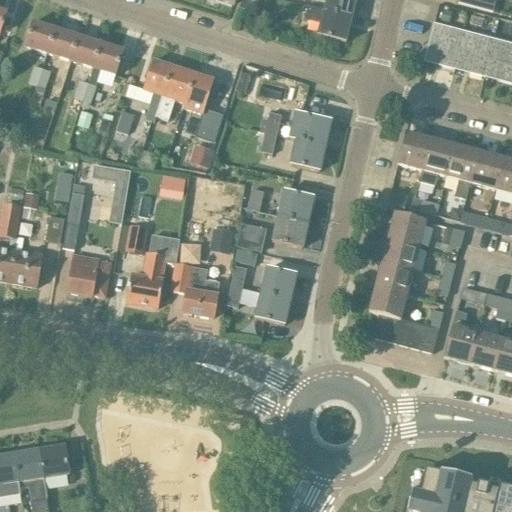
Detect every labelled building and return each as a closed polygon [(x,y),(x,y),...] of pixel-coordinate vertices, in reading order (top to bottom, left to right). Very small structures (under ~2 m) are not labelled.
[(243,0),(240,11),(267,18),(271,0),(243,0)] [(357,0),(326,0),(323,12),(324,12),(353,19),(357,0)] [(459,0),(458,4),(493,13),(496,0),(459,0)] [(353,19),(324,12),(323,12),(308,9),(304,21),(320,25),(317,37),(346,45),(353,19)] [(24,49),(47,56),(55,31),(32,24),(24,49)] [(439,67),(454,71),(464,33),(463,37),(449,33),(450,29),(434,25),(424,63),(425,64),(426,60),(440,63),(439,67)] [(55,31),(47,56),(70,63),(78,38),(55,31)] [(464,33),(454,71),(455,71),(456,67),(470,71),(469,75),(484,79),(494,41),(493,45),(479,41),(480,37),(464,33)] [(78,38),(70,63),(93,71),(101,46),(78,38)] [(494,41),(484,79),(485,79),(486,75),(499,79),(498,83),(511,86),(511,49),(509,49),(510,45),(494,41)] [(101,46),(93,71),(116,78),(124,53),(101,46)] [(171,69),(152,62),(142,93),(154,96),(146,121),(154,124),(155,119),(171,69)] [(32,105),(43,70),(33,67),(23,102),(32,105)] [(171,69),(155,119),(168,123),(174,103),(184,106),(182,111),(183,111),(194,76),(171,69)] [(32,105),(40,108),(51,72),(43,70),(32,105)] [(194,76),(183,111),(203,117),(214,82),(210,81),(211,78),(200,74),(199,77),(194,76)] [(88,85),(79,82),(71,108),(80,111),(83,103),(88,86),(88,85)] [(91,106),(96,89),(88,86),(83,103),(91,106)] [(121,114),(115,134),(127,138),(133,118),(121,114)] [(265,135),(277,137),(281,117),(269,115),(268,123),(265,135)] [(326,148),(331,123),(295,115),(289,140),(326,148)] [(277,137),(265,135),(260,155),(272,157),(277,137)] [(397,167),(423,174),(432,142),(405,135),(397,167)] [(326,148),(289,140),(289,141),(295,143),(290,166),(320,173),(326,148)] [(432,142),(423,174),(447,180),(455,148),(432,142)] [(191,163),(211,169),(216,151),(196,146),(191,163)] [(455,148),(447,180),(458,183),(454,199),(466,202),(470,186),(472,186),(480,154),(455,148)] [(153,172),(157,158),(144,154),(139,169),(153,172)] [(480,154),(472,186),(495,192),(504,161),(480,154)] [(511,162),(504,161),(495,192),(511,196),(511,162)] [(108,224),(121,227),(130,173),(93,167),(91,181),(114,185),(108,224)] [(71,202),(72,175),(61,174),(59,201),(71,202)] [(164,177),(161,197),(185,201),(188,181),(164,177)] [(25,192),(11,190),(9,199),(24,202),(25,192)] [(247,211),(259,214),(263,195),(251,192),(247,211)] [(278,217),(278,218),(308,225),(313,200),(284,193),(278,217)] [(405,209),(408,198),(392,194),(388,205),(405,209)] [(89,197),(77,195),(67,251),(80,253),(89,197)] [(215,224),(233,231),(240,210),(222,204),(215,224)] [(3,208),(0,224),(0,237),(16,240),(21,211),(3,208)] [(419,249),(422,237),(432,239),(435,226),(394,215),(388,240),(419,249)] [(308,225),(278,218),(272,243),(302,250),(308,225)] [(45,243),(60,246),(64,222),(49,219),(46,241),(45,243)] [(145,257),(145,255),(149,230),(130,227),(126,253),(145,257)] [(235,250),(261,255),(266,232),(241,227),(235,250)] [(444,246),(464,248),(466,231),(445,229),(444,246)] [(210,245),(231,248),(233,234),(213,231),(210,245)] [(419,249),(388,240),(381,265),(413,273),(419,249)] [(0,283),(10,285),(15,254),(0,250),(0,283)] [(233,263),(254,268),(257,256),(236,251),(233,263)] [(15,254),(10,285),(37,290),(43,258),(15,254)] [(145,257),(141,277),(131,275),(126,305),(158,311),(164,281),(163,281),(167,259),(145,255),(145,257)] [(67,295),(92,299),(93,297),(106,299),(111,266),(98,264),(99,262),(73,258),(67,295)] [(437,295),(449,299),(458,266),(446,262),(437,295)] [(413,273),(381,265),(375,289),(376,290),(406,298),(413,273)] [(186,296),(182,315),(214,321),(220,285),(201,281),(203,272),(175,267),(171,293),(186,296)] [(234,269),(230,288),(242,291),(246,272),(234,269)] [(290,302),(296,277),(266,270),(261,295),(290,302)] [(238,306),(242,291),(230,288),(225,308),(237,311),(238,306)] [(406,298),(376,290),(375,289),(368,314),(379,317),(392,320),(403,323),(415,326),(426,329),(439,332),(443,315),(431,312),(427,329),(400,321),(406,298)] [(290,302),(261,295),(255,320),(285,327),(290,302)] [(506,322),(511,302),(487,296),(484,308),(497,311),(495,319),(506,322)] [(477,335),(463,331),(467,316),(456,313),(444,360),(469,367),(477,335)] [(386,343),(392,320),(379,317),(373,340),(386,343)] [(403,323),(392,320),(386,343),(398,346),(403,323)] [(415,326),(403,323),(398,346),(409,349),(415,326)] [(426,329),(415,326),(409,349),(420,352),(426,329)] [(439,332),(426,329),(420,352),(433,356),(439,332)] [(477,335),(469,367),(493,373),(501,341),(477,335)] [(511,344),(501,341),(493,373),(511,377),(511,344)] [(38,452),(48,511),(44,482),(69,478),(64,448),(38,452)] [(13,456),(18,486),(28,484),(32,511),(48,511),(38,452),(13,456)] [(0,458),(0,488),(18,486),(13,456),(0,458)] [(440,477),(424,474),(419,497),(410,495),(406,511),(511,511),(511,491),(498,488),(497,493),(469,487),(471,481),(440,474),(440,477)]
